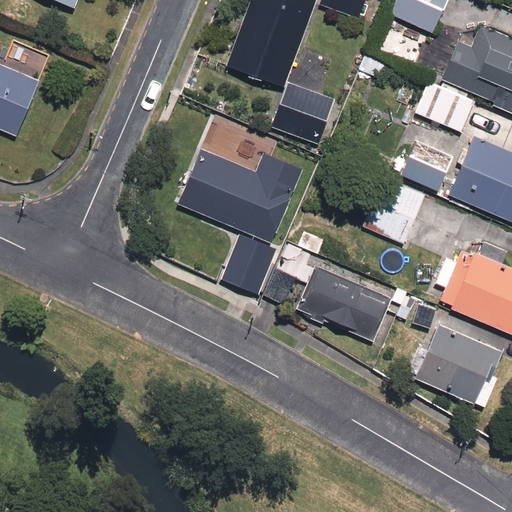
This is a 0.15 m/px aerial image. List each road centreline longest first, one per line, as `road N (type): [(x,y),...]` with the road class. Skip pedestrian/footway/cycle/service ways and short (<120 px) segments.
road 1 (unclassified): [(64,268),(276,377),(506,511)]
road 2 (residential): [(64,268),(178,0)]
